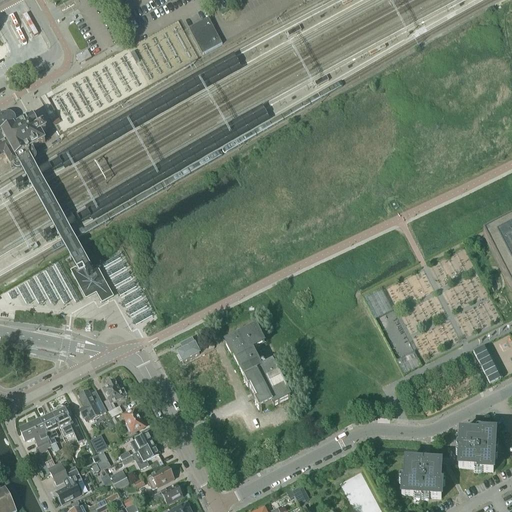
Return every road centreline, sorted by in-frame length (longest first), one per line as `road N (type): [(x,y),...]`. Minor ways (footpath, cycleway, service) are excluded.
road 1 (residential): [(216,508),(359,429),(427,432),(496,397)]
road 2 (residential): [(52,511),(9,416),(16,403),(133,348)]
road 3 (residential): [(216,508),(133,348)]
